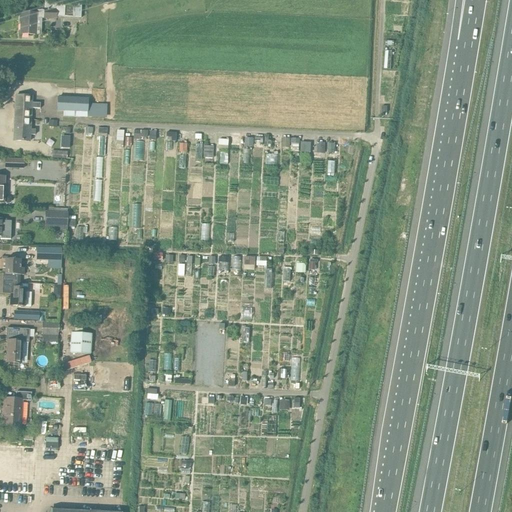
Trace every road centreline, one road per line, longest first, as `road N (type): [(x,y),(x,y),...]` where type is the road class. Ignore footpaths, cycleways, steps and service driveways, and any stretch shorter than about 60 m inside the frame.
road 1 (motorway): [(511,25),(429,511)]
road 2 (motorway): [(469,41),(384,511)]
road 3 (unclassified): [(302,511),(377,137)]
road 4 (track): [(377,137),(144,126)]
road 5 (motorway): [(479,511),(511,333)]
road 6 (track): [(324,394),(156,386)]
road 7 (track): [(377,137),(382,0)]
